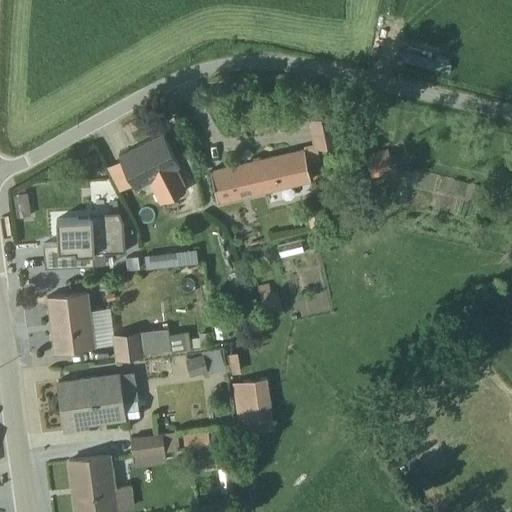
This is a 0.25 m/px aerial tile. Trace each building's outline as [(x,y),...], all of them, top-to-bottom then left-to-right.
[(333,114),(333,113),(308,119),(313,143),(303,146),(307,163),(319,160),(316,149),(339,143),(333,114)] [(162,133),(118,156),(135,189),(179,166),(162,133)] [(210,171),(218,203),(310,182),(303,149),(210,171)] [(392,167),(388,149),(364,155),(371,181),(385,177),(383,169),(392,167)] [(29,192),(15,193),(18,213),(31,212),(29,192)] [(307,210),(309,227),(321,225),(318,208),(307,210)] [(91,218),(56,220),(57,243),(42,244),(44,267),(105,264),(104,253),(123,252),(121,222),(116,213),(91,215),(91,218)] [(197,246),(145,254),(147,267),(199,259),(197,246)] [(267,285),(256,287),(259,299),(251,301),(254,312),(262,310),(263,314),(280,310),(275,293),(270,294),(267,285)] [(168,334),(167,328),(113,334),(109,308),(106,308),(90,310),(87,292),(46,297),(54,351),(112,344),(114,360),(143,356),(143,354),(189,347),(190,347),(188,332),(168,334)] [(233,349),(252,343),(249,332),(246,333),(239,315),(214,323),(220,341),(229,339),(233,349)] [(213,344),(211,332),(198,334),(199,345),(213,344)] [(185,359),(190,377),(207,373),(208,374),(223,369),(218,349),(201,351),(201,354),(185,359)] [(64,430),(88,427),(88,424),(125,419),(126,418),(139,416),(133,372),(57,382),(64,430)] [(271,419),(266,378),(264,378),(231,383),(236,423),(237,423),(271,419)] [(208,430),(183,433),(184,447),(229,442),(228,431),(208,433),(208,430)] [(130,439),(134,467),(165,463),(164,452),(178,450),(176,432),(130,439)] [(239,447),(230,448),(233,468),(242,466),(239,447)] [(110,454),(69,460),(75,511),(86,511),(133,506),(130,486),(115,487),(110,454)]
